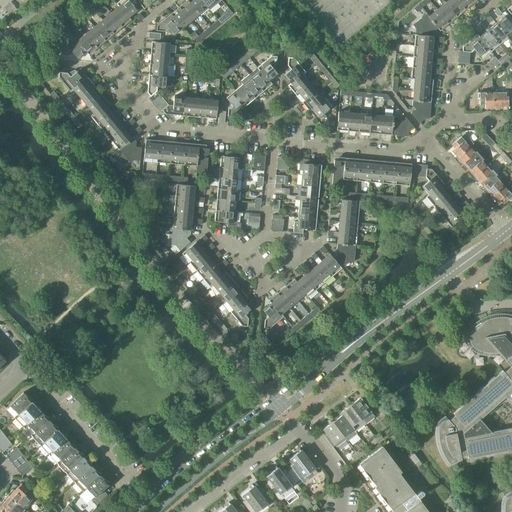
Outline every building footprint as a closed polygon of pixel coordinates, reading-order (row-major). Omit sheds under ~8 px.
[(120,0),(117,3),(129,17),(137,10),(131,4),(135,0),(120,0)] [(144,9),(155,0),(141,0),(138,2),(144,9)] [(191,21),(199,14),(187,0),(179,7),(191,21)] [(199,14),(208,7),(201,0),(187,0),(199,14)] [(210,10),(213,8),(222,0),(221,0),(201,0),(208,7),(210,10)] [(457,17),(465,10),(457,0),(448,0),(445,3),(457,17)] [(457,0),(465,10),(477,0),(457,0)] [(94,10),(99,5),(96,2),(91,6),(94,10)] [(131,20),(129,17),(117,3),(119,6),(111,13),(122,27),(131,20)] [(449,24),(457,17),(445,3),(437,9),(449,24)] [(417,12),(422,8),(419,4),(414,9),(417,12)] [(182,28),(191,21),(179,7),(170,14),(182,28)] [(85,17),(91,12),(87,9),(82,13),(85,17)] [(440,31),(449,24),(437,9),(429,17),(438,28),(440,31)] [(114,34),(122,27),(111,13),(102,20),(114,34)] [(174,35),(182,28),(170,14),(157,26),(156,31),(164,32),(168,28),(174,35)] [(438,28),(429,17),(427,14),(413,25),(416,28),(415,35),(428,36),(429,31),(434,31),(438,28)] [(77,24),(82,19),(79,16),(74,20),(77,24)] [(508,38),(511,34),(511,21),(510,23),(504,16),(496,24),(508,38)] [(106,41),(114,34),(102,20),(94,27),(106,41)] [(69,30),(74,26),(71,22),(66,26),(69,30)] [(213,31),(218,26),(215,23),(209,27),(213,31)] [(499,45),(508,38),(496,24),(488,30),(499,45)] [(97,48),(106,41),(94,27),(86,34),(97,48)] [(62,29),(57,34),(60,37),(66,33),(62,29)] [(204,38),(209,33),(206,30),(201,34),(204,38)] [(491,51),(499,45),(488,30),(479,37),(489,48),(491,51)] [(89,55),(97,48),(86,34),(78,40),(76,37),(75,38),(86,52),(89,55)] [(489,48),(479,37),(477,34),(463,46),(462,51),(459,51),(458,63),(469,64),(470,52),(475,48),(480,55),(489,48)] [(433,36),(428,36),(415,35),(414,46),(432,47),(433,36)] [(196,44),(201,40),(198,36),(193,41),(196,44)] [(78,59),(86,52),(75,38),(61,50),(61,55),(69,56),(73,52),(78,59)] [(151,53),(169,54),(170,43),(152,42),(151,53)] [(431,58),(432,47),(414,46),(413,56),(431,58)] [(258,51),(255,47),(250,51),(253,55),(258,51)] [(312,61),(316,57),(311,52),(308,55),(312,61)] [(168,65),(169,54),(151,53),(150,64),(168,65)] [(258,67),(270,81),(278,75),(272,68),(276,65),(277,56),(272,56),(258,67)] [(430,68),(431,58),(413,56),(412,67),(430,68)] [(241,65),(246,60),(243,57),(238,61),(241,65)] [(291,83),(302,74),(305,72),(294,58),(288,57),(288,66),(291,69),(284,75),(291,83)] [(167,76),(168,65),(150,64),(149,75),(167,76)] [(233,72),(238,67),(235,64),(230,68),(233,72)] [(322,72),(326,69),(321,64),(318,67),(322,72)] [(272,84),(270,81),(258,67),(249,74),(264,91),(272,84)] [(429,79),(430,68),(412,67),(411,79),(415,79),(429,79)] [(71,92),(73,90),(88,78),(87,77),(84,79),(77,71),(71,77),(67,73),(59,72),(59,77),(71,92)] [(224,79),(230,74),(226,71),(221,75),(224,79)] [(329,80),(333,77),(328,72),(325,75),(329,80)] [(255,98),(264,91),(249,74),(241,81),(243,84),(255,98)] [(295,95),(309,83),(302,74),(291,83),(288,86),(295,95)] [(166,87),(167,76),(149,75),(147,92),(150,96),(147,98),(151,103),(161,96),(156,91),(157,86),(166,87)] [(80,97),(94,86),(88,78),(73,90),(80,97)] [(433,80),(429,79),(415,79),(414,89),(432,91),(433,80)] [(336,89),(338,87),(339,86),(335,81),(331,84),(336,89)] [(302,103),(316,91),(309,83),(295,95),(302,103)] [(247,105),(255,98),(243,84),(235,91),(247,105)] [(87,106),(101,94),(94,86),(80,97),(87,106)] [(431,102),(432,91),(414,89),(412,101),(431,102)] [(50,94),(54,99),(58,96),(53,91),(50,94)] [(233,117),(247,105),(235,91),(226,98),(232,105),(228,108),(227,116),(233,117)] [(309,111),(323,99),(316,91),(302,103),(309,111)] [(492,93),(493,108),(508,108),(508,98),(509,98),(509,92),(492,93)] [(485,109),(493,108),(492,93),(477,93),(478,98),(479,98),(480,105),(485,105),(485,109)] [(94,114),(108,102),(101,94),(87,106),(94,114)] [(156,108),(165,101),(161,96),(151,103),(156,108)] [(183,116),(185,97),(174,96),(173,105),(168,105),(165,101),(156,108),(159,113),(162,111),(165,114),(183,116)] [(194,117),(196,98),(185,97),(183,116),(194,117)] [(205,118),(207,99),(196,98),(194,117),(205,118)] [(216,119),(218,100),(207,99),(205,118),(216,119)] [(326,125),(326,120),(327,117),(323,114),(330,108),(323,99),(309,111),(321,125),(326,125)] [(57,103),(61,108),(65,105),(61,100),(57,103)] [(429,119),(431,102),(412,101),(412,105),(415,109),(411,113),(420,123),(425,119),(429,119)] [(98,125),(112,113),(106,105),(108,103),(108,102),(94,114),(95,115),(92,118),(98,125)] [(64,111),(68,116),(72,113),(67,108),(64,111)] [(348,131),(349,113),(338,112),(337,130),(348,131)] [(119,121),(118,120),(112,113),(98,125),(105,133),(119,121)] [(359,132),(360,114),(349,113),(348,131),(359,132)] [(370,133),(371,115),(360,114),(359,132),(370,133)] [(380,134),(382,116),(371,115),(370,133),(380,134)] [(391,135),(393,117),(382,116),(380,134),(391,135)] [(401,121),(401,120),(398,117),(393,117),(391,135),(408,137),(409,132),(414,128),(406,117),(401,121)] [(112,141),(126,130),(119,121),(105,133),(112,141)] [(119,149),(133,138),(126,130),(112,141),(113,143),(119,149)] [(490,147),(494,142),(485,133),(481,138),(490,147)] [(457,157),(470,146),(464,140),(465,139),(462,136),(452,145),(455,148),(452,151),(457,157)] [(140,161),(141,147),(136,147),(136,142),(133,138),(119,149),(130,163),(133,160),(140,161)] [(170,164),(183,165),(197,166),(199,148),(191,147),(192,144),(185,143),(185,146),(178,146),(178,142),(172,142),(171,145),(165,145),(165,141),(159,140),(158,144),(152,143),(152,140),(145,139),(143,161),(157,162),(170,164)] [(503,151),(501,150),(495,144),(488,151),(496,159),(499,155),(503,151)] [(466,167),(479,155),(476,152),(475,153),(470,146),(457,157),(466,167)] [(209,153),(209,150),(209,149),(199,148),(197,166),(196,173),(206,174),(208,158),(205,158),(205,156),(206,156),(207,156),(207,155),(208,155),(208,154),(209,153)] [(511,162),(503,151),(499,155),(508,165),(511,162)] [(241,169),(243,154),(233,153),(233,157),(221,156),(220,167),(238,168),(241,169)] [(475,177),(487,166),(481,160),(482,159),(479,155),(466,167),(475,177)] [(404,167),(398,166),(398,163),(392,162),(391,166),(385,165),(385,161),(378,161),(378,164),(372,164),(372,160),(365,160),(365,163),(358,163),(359,159),(352,158),(352,162),(344,161),(343,180),(357,181),(370,182),(383,183),(396,185),(409,186),(411,164),(405,163),(404,167)] [(309,164),(309,160),(300,159),(299,170),(302,171),(302,174),(320,176),(321,165),(309,164)] [(343,180),(344,161),(334,160),(332,186),(342,187),(343,180)] [(427,169),(427,165),(415,164),(414,176),(426,177),(429,181),(422,186),(429,195),(441,186),(444,184),(432,169),(427,169)] [(486,184),(496,175),(493,171),(492,172),(487,166),(475,177),(480,183),(483,180),(486,184)] [(237,179),(238,168),(220,167),(219,178),(237,179)] [(319,187),(320,176),(302,174),(301,185),(319,187)] [(276,175),(275,183),(281,184),(287,184),(287,176),(276,175)] [(492,196),(504,186),(498,180),(500,179),(496,175),(486,184),(489,188),(486,190),(492,196)] [(236,190),(237,179),(219,178),(218,189),(236,190)] [(194,197),(195,186),(176,184),(175,195),(194,197)] [(318,198),(319,187),(301,185),(300,196),(318,198)] [(434,206),(448,194),(441,186),(429,195),(427,198),(434,206)] [(511,195),(504,186),(492,196),(497,202),(500,200),(503,204),(508,199),(510,201),(511,198),(511,195)] [(239,191),(236,190),(218,189),(217,199),(235,201),(238,201),(239,191)] [(441,214),(455,203),(448,194),(434,206),(441,214)] [(193,208),(194,197),(175,195),(174,206),(193,208)] [(322,209),(322,205),(318,205),(318,198),(300,196),(296,196),(296,200),(300,200),(299,207),(317,209),(322,209)] [(234,212),(235,201),(217,199),(216,210),(234,212)] [(359,212),(360,201),(341,199),(340,210),(359,212)] [(455,203),(441,214),(451,227),(459,221),(455,217),(461,211),(455,203)] [(192,219),(193,208),(174,206),(173,217),(192,219)] [(316,220),(317,209),(299,207),(298,218),(316,220)] [(234,216),(234,212),(216,210),(214,221),(227,222),(227,227),(236,227),(237,216),(234,216)] [(358,223),(359,212),(340,211),(339,221),(358,223)] [(191,230),(192,219),(173,217),(172,228),(191,230)] [(315,231),(316,220),(298,218),(298,222),(294,221),(293,233),(303,234),(303,229),(315,231)] [(357,234),(358,223),(339,221),(338,232),(357,234)] [(190,235),(191,230),(172,228),(171,245),(175,246),(180,251),(190,242),(186,238),(190,235)] [(461,228),(456,233),(460,238),(466,234),(461,228)] [(356,245),(357,234),(338,232),(337,243),(356,245)] [(189,262),(203,250),(196,242),(182,254),(189,262)] [(354,262),(356,245),(337,243),(337,248),(340,252),(336,256),(344,266),(350,261),(354,262)] [(196,270),(210,259),(203,250),(189,262),(196,270)] [(333,275),(342,268),(330,254),(322,261),(333,275)] [(203,279),(217,267),(210,259),(196,270),(203,279)] [(325,282),(333,275),(322,261),(313,268),(325,282)] [(209,287),(212,285),(224,275),(217,267),(203,279),(209,287)] [(317,289),(325,282),(313,268),(305,275),(317,289)] [(220,293),(234,282),(227,273),(224,275),(212,285),(220,293)] [(308,296),(317,289),(305,275),(296,282),(306,293),(308,296)] [(306,293),(296,282),(294,279),(286,286),(298,300),(306,293)] [(227,302),(241,290),(234,282),(220,293),(227,302)] [(289,307),(298,300),(286,286),(277,293),(289,307)] [(234,310),(245,301),(248,298),(241,290),(227,302),(234,310)] [(281,314),(289,307),(277,293),(269,300),(271,303),(281,314)] [(202,307),(206,304),(202,299),(198,302),(202,307)] [(245,301),(234,310),(231,312),(242,326),(247,326),(248,318),(245,315),(252,309),(245,301)] [(283,317),(281,314),(271,303),(263,310),(268,317),(265,320),(264,328),(269,328),(283,317)] [(209,316),(213,313),(209,308),(205,311),(209,316)] [(312,318),(317,313),(314,310),(309,314),(312,318)] [(216,324),(220,321),(215,315),(212,319),(216,324)] [(303,324),(309,320),(305,316),(300,321),(303,324)] [(511,511),(511,319),(510,319),(507,319),(505,318),(502,318),(499,318),(497,318),(495,319),(492,319),(490,320),(488,321),(485,322),(482,323),(480,325),(478,326),(476,328),(474,329),(473,330),(473,332),(472,333),(472,334),(471,335),(471,337),(471,338),(471,339),(471,341),(472,342),(472,343),(472,344),(473,345),(475,346),(476,347),(477,348),(479,349),(480,350),(482,351),(483,351),(488,352),(491,352),(493,352),(496,352),(498,352),(511,367),(504,372),(502,371),(495,377),(494,377),(492,378),(491,379),(489,380),(488,382),(487,383),(488,383),(484,387),(483,386),(482,387),(480,388),(478,390),(477,391),(476,392),(477,393),(473,396),(472,395),(471,397),(469,398),(468,399),(466,401),(466,402),(453,414),(455,415),(449,420),(447,419),(446,419),(444,420),(443,421),(442,422),(441,423),(440,424),(440,425),(439,426),(439,427),(438,428),(438,430),(438,433),(439,436),(439,439),(439,442),(440,443),(440,446),(441,449),(442,451),(443,453),(444,455),(445,457),(447,460),(448,462),(450,464),(451,465),(461,460),(461,457),(467,456),(468,458),(485,455),(485,456),(487,456),(489,455),(491,455),(494,454),(494,453),(499,452),(499,453),(501,453),(503,453),(506,452),(508,451),(508,450),(511,449),(511,494),(510,495),(509,496),(507,497),(507,498),(506,499),(505,500),(505,502),(504,503),(504,504),(504,508),(504,511),(511,511)] [(295,331),(301,327),(297,323),(292,327),(295,331)] [(219,327),(223,332),(227,329),(223,324),(219,327)] [(287,338),(292,334),(289,330),(284,335),(287,338)] [(32,399),(29,398),(27,396),(25,394),(23,392),(6,409),(15,418),(32,402),(33,401),(33,400),(32,400),(32,399)] [(375,417),(371,412),(363,402),(360,398),(354,402),(354,403),(352,404),(351,404),(350,405),(365,424),(375,417)] [(41,409),(40,408),(38,407),(36,406),(34,404),(32,402),(15,418),(23,427),(41,411),(41,410),(41,409)] [(356,432),(365,424),(350,405),(349,405),(348,406),(349,407),(347,408),(341,412),(356,432)] [(49,418),(49,417),(46,416),(44,415),(42,413),(41,411),(23,427),(32,437),(49,420),(50,420),(50,419),(50,418),(49,418)] [(357,434),(356,432),(341,412),(340,413),(342,415),(336,419),(335,421),(335,420),(333,421),(332,422),(346,440),(347,441),(357,434)] [(58,427),(57,427),(55,425),(53,424),(51,422),(49,420),(32,437),(40,446),(58,429),(58,428),(58,427)] [(336,447),(346,440),(332,422),(331,423),(329,425),(329,424),(323,429),(336,447)] [(66,436),(63,435),(61,433),(59,431),(58,429),(40,446),(49,455),(66,439),(67,438),(67,437),(67,436),(66,436)] [(12,445),(9,441),(7,439),(0,444),(0,450),(2,452),(12,445)] [(74,445),(72,444),(70,442),(68,441),(66,439),(49,455),(57,464),(75,448),(75,447),(75,446),(75,445),(74,445)] [(392,511),(412,495),(396,473),(397,472),(387,459),(390,457),(382,447),(359,465),(364,471),(365,470),(373,480),(371,481),(376,487),(374,488),(379,494),(381,493),(388,503),(387,504),(392,511)] [(23,455),(18,449),(16,448),(6,455),(13,463),(23,455)] [(83,454),(80,453),(78,452),(76,450),(75,448),(57,464),(66,473),(83,457),(84,457),(84,456),(84,455),(83,454)] [(321,466),(309,451),(304,455),(299,449),(299,451),(290,458),(290,459),(289,459),(290,460),(291,460),(292,460),(294,463),(292,464),(304,480),(316,471),(315,470),(321,466)] [(359,457),(364,453),(361,449),(356,453),(359,457)] [(28,462),(26,459),(23,455),(13,463),(18,470),(28,462)] [(415,466),(419,462),(413,455),(409,458),(415,466)] [(69,476),(65,480),(71,486),(74,482),(92,466),(92,465),(92,464),(92,463),(89,462),(88,462),(87,461),(85,459),(84,458),(83,457),(66,473),(69,476)] [(18,470),(22,475),(32,468),(28,462),(18,470)] [(100,472),(97,471),(95,470),(93,468),(92,466),(74,482),(83,491),(100,475),(101,475),(101,474),(101,473),(100,473),(100,472)] [(268,479),(269,478),(270,480),(267,482),(280,500),(293,490),(294,491),(295,490),(294,490),(299,486),(286,468),(280,472),(276,466),(275,467),(276,468),(267,475),(267,476),(266,476),(266,477),(266,478),(267,478),(267,479),(268,479)] [(109,482),(108,482),(106,480),(104,479),(102,477),(100,475),(83,491),(91,501),(103,490),(109,484),(109,483),(109,482)] [(30,504),(29,503),(31,500),(25,495),(28,492),(21,484),(15,491),(13,490),(8,495),(24,510),(30,504)] [(244,497),(245,496),(246,498),(243,501),(251,511),(263,511),(269,508),(270,509),(271,508),(270,508),(275,504),(262,487),(257,491),(252,484),(251,485),(252,486),(243,494),(242,494),(242,495),(242,496),(243,496),(243,497),(244,497)] [(103,490),(91,501),(96,506),(107,495),(103,490)] [(23,511),(24,510),(8,495),(3,501),(5,502),(2,506),(8,511),(23,511)] [(455,511),(460,511),(462,511),(453,499),(448,503),(455,511)] [(243,511),(238,504),(233,508),(228,502),(228,503),(229,504),(219,511),(218,511),(243,511)] [(425,511),(418,503),(405,511),(425,511)]
